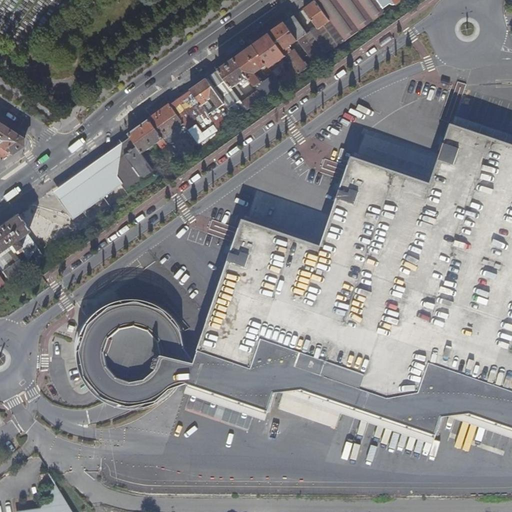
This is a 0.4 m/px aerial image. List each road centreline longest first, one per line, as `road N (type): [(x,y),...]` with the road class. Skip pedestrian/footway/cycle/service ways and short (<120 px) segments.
road 1 (primary): [(62,148),(271,0)]
road 2 (unknown): [(422,324),(481,145)]
road 3 (unknown): [(423,189),(370,341)]
road 4 (unknown): [(386,179),(335,329)]
road 5 (unknown): [(511,191),(463,338)]
road 6 (unknown): [(281,248),(264,294),(267,312),(335,329)]
